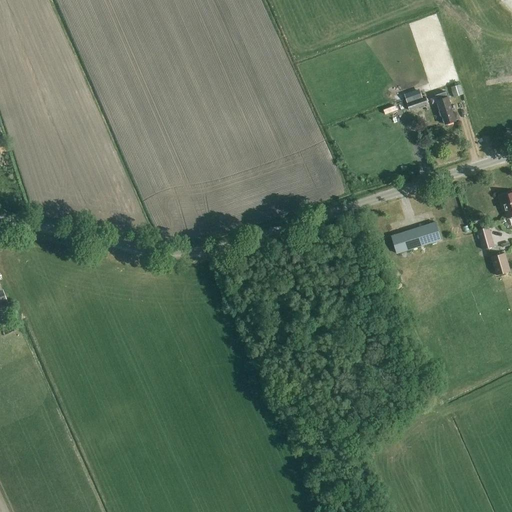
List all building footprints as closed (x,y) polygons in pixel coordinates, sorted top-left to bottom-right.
[(451,87),(454,98),(463,95),(460,85),(451,87)] [(403,95),(406,103),(423,97),(420,89),(403,95)] [(446,92),(435,96),(437,101),(442,118),(443,117),(445,125),(456,122),(448,97),(446,92)] [(407,104),(409,111),(429,105),(426,97),(407,104)] [(511,193),(501,197),(507,218),(511,216),(511,193)] [(496,243),(508,238),(499,218),(488,223),(496,243)] [(391,236),(397,254),(442,240),(436,222),(391,236)] [(488,225),(476,229),(483,251),(495,247),(488,225)] [(505,253),(491,257),(496,276),(511,272),(505,253)] [(16,288),(4,292),(6,299),(19,294),(16,288)]
